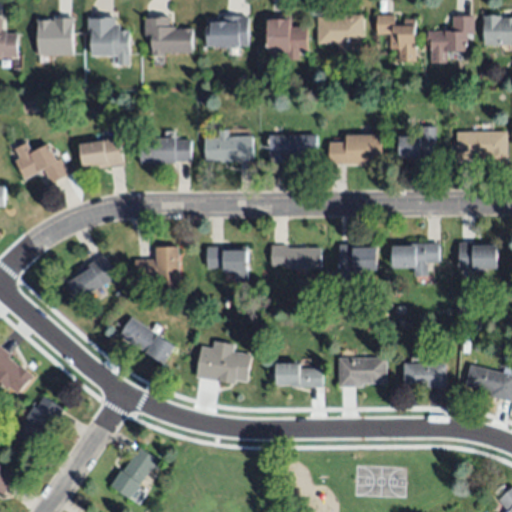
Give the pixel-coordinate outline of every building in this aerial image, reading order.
[(144,13),(167,14),(167,24),(174,24),(174,27),(191,27),(191,50),(162,50),(162,55),(150,55),(150,36),(144,36),(144,13)] [(88,14),(115,14),(115,22),(120,22),(120,27),(130,27),(130,62),(118,62),(118,53),(92,53),(92,31),(88,31),(88,14)] [(213,43),(213,24),(216,24),(216,15),(253,15),(252,44),(213,43)] [(363,44),(318,44),(317,17),(339,17),(339,15),(363,15),(363,44)] [(0,16),(4,16),(5,32),(18,31),(18,55),(0,55),(0,16)] [(291,27),(307,26),(308,52),(268,53),(268,20),(268,16),(291,16),(291,27)] [(396,16),(396,22),(404,22),(404,19),(416,19),(415,52),(400,52),(400,49),(390,49),(390,34),(377,34),(377,16),(396,16)] [(474,33),(467,34),(468,52),(447,52),(447,63),(431,64),(431,45),(427,45),(427,31),(452,30),(451,16),(474,16),(474,33)] [(500,16),(500,18),(505,18),(505,17),(511,17),(511,45),(483,45),(484,16),(500,16)] [(37,56),(72,56),(72,19),(37,20),(37,56)] [(230,126),(230,134),(255,133),(256,158),(223,159),(223,158),(208,159),(206,136),(220,135),(220,127),(230,126)] [(436,126),(436,164),(414,163),(414,158),(400,158),(400,137),(422,137),(422,126),(436,126)] [(507,162),(490,162),(490,154),(475,155),(475,159),(457,159),(457,132),(507,131),(507,162)] [(318,158),(301,158),(301,161),(287,162),(287,163),(269,163),(269,135),(318,134),(318,158)] [(142,161),(141,135),(177,135),(177,137),(192,137),(193,159),(177,160),(177,161),(142,161)] [(381,135),(382,161),(368,161),(368,164),(330,163),(330,143),(346,143),(346,135),(381,135)] [(84,170),(80,144),(100,141),(100,140),(119,137),(123,164),(84,170)] [(30,140),(35,150),(51,142),(59,157),(63,155),(74,176),(54,187),(45,170),(24,181),(13,160),(21,156),(16,148),(30,140)] [(497,269),(476,269),(476,278),(459,279),(459,242),(498,242),(497,269)] [(439,264),(427,264),(428,276),(415,276),(415,268),(394,268),(393,246),(410,246),(410,243),(440,243),(439,264)] [(378,270),(355,271),(356,280),(341,281),(340,245),(377,244),(378,270)] [(289,249),(322,248),(323,268),(287,270),(287,265),(272,266),(272,246),(289,245),(289,249)] [(181,282),(157,283),(157,280),(136,281),(135,260),(156,259),(156,247),(179,246),(181,282)] [(247,246),(247,247),(248,281),(235,281),(235,271),(225,272),(225,268),(208,269),(207,246),(247,246)] [(104,255),(118,276),(80,300),(66,279),(104,255)] [(118,335),(131,316),(163,337),(163,339),(175,347),(164,365),(118,335)] [(197,378),(202,347),(213,348),(214,340),(235,344),(234,352),(252,355),(247,382),(236,380),(235,384),(197,378)] [(0,345),(11,355),(9,357),(19,366),(20,365),(34,377),(17,395),(10,388),(8,390),(0,382),(0,345)] [(387,383),(363,383),(363,387),(338,387),(338,358),(387,358),(387,383)] [(300,364),(300,368),(322,367),(323,387),(291,387),(291,385),(277,385),(277,363),(300,364)] [(448,364),(447,388),(404,386),(404,363),(448,364)] [(504,373),(506,364),(511,366),(511,397),(511,401),(491,396),(492,393),(465,386),(471,364),(504,373)] [(15,433),(33,405),(36,408),(44,395),(63,408),(54,422),(53,421),(50,425),(52,427),(43,439),(41,438),(35,446),(15,433)] [(139,448),(161,465),(157,470),(153,467),(129,498),(111,485),(139,448)] [(0,493),(0,465),(16,478),(3,496),(0,493)] [(511,511),(508,511),(498,500),(511,486),(511,511)]
